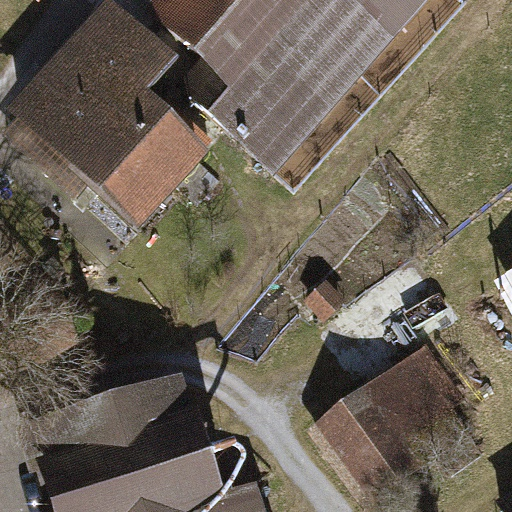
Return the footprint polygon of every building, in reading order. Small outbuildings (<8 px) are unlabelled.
[(186,92),(267,169),(418,0),(163,0),(149,16),(207,70),(186,92)] [(113,24),(24,122),(145,231),(203,167),(137,108),(168,73),(113,24)] [(511,281),(497,289),(511,317),(511,281)] [(329,290),(308,310),(328,331),(349,311),(329,290)] [(375,511),(505,415),(440,341),(306,436),(358,511),(375,511)] [(220,511),(181,395),(35,443),(58,511),(220,511)] [(511,511),(511,489),(493,501),(499,511),(511,511)]
